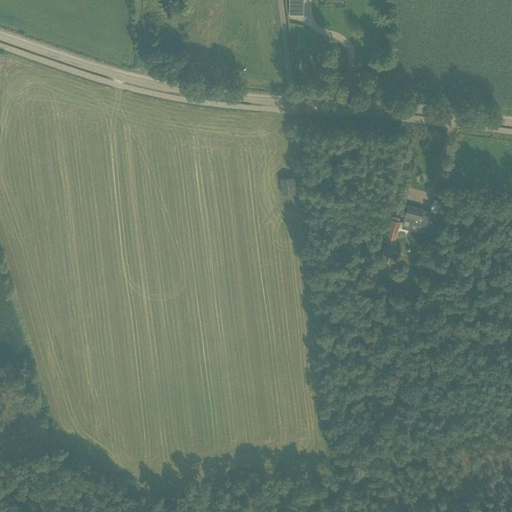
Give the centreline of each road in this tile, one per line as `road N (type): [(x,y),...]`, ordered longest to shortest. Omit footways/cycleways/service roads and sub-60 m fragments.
road 1 (unclassified): [(511,127),(187,93),(0,34)]
road 2 (track): [(269,511),(511,414)]
